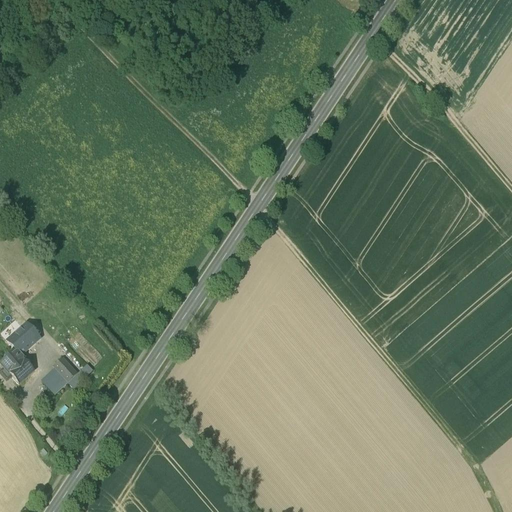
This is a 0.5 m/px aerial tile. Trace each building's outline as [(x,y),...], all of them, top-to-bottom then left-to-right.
[(8,343),(15,352),(20,358),(35,345),(22,331),(8,343)] [(9,376),(19,386),(34,373),(20,358),(15,352),(0,366),(5,371),(9,376)] [(58,375),(68,385),(72,380),(74,383),(80,378),(62,360),(53,369),(58,375)] [(9,376),(5,371),(1,375),(5,380),(9,376)] [(68,386),(68,385),(58,375),(49,383),(59,394),(68,386)]
